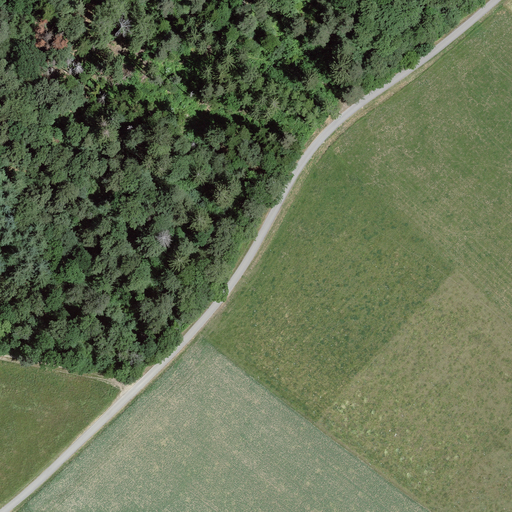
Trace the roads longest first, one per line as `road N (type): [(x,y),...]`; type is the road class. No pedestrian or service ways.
road 1 (unclassified): [(496,0),(316,145),(227,292),(1,511)]
road 2 (track): [(146,379),(0,356)]
road 3 (track): [(276,0),(344,117)]
